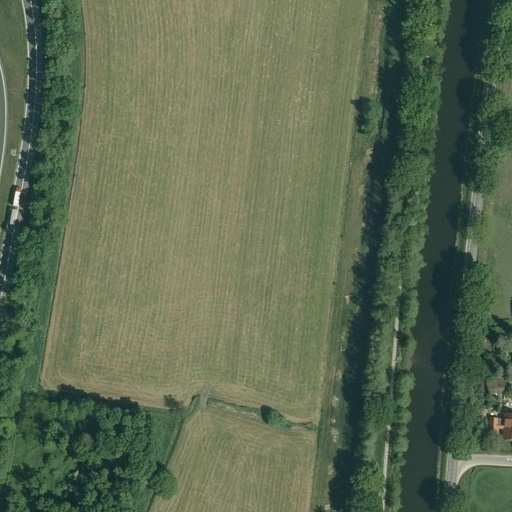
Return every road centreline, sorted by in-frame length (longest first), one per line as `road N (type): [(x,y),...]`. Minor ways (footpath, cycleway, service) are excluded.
road 1 (tertiary): [(453,457),(500,0)]
road 2 (motorway): [(0,284),(32,94),(27,0)]
